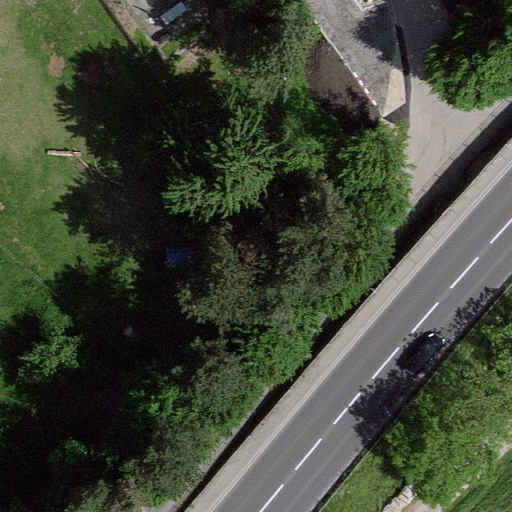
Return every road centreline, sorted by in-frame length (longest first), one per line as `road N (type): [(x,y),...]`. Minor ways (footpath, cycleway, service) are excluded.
road 1 (track): [(158,511),(455,140),(511,86)]
road 2 (primary): [(266,511),(511,219)]
road 3 (track): [(511,425),(429,511)]
